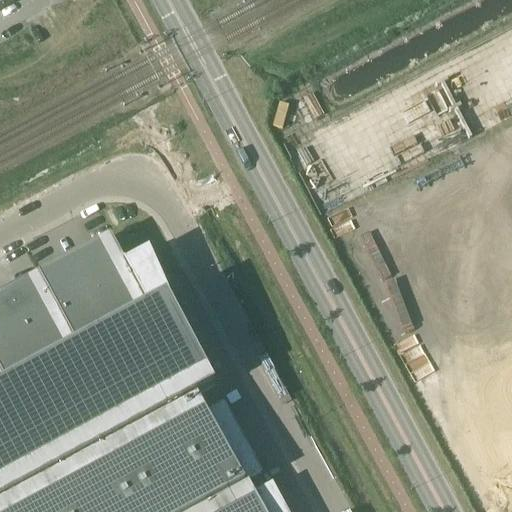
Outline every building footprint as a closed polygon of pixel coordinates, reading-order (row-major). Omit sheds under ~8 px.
[(0,0),(0,9),(13,2),(12,0),(10,1),(8,0),(0,0)] [(345,107),(345,89),(321,88),(320,107),(345,107)] [(350,91),(350,109),(374,109),(373,91),(350,91)] [(203,228),(226,271),(237,266),(214,223),(203,228)] [(109,238),(0,296),(0,511),(283,511),(271,488),(253,497),(246,484),(260,476),(223,407),(205,416),(195,398),(213,388),(147,267),(130,276),(109,238)]
